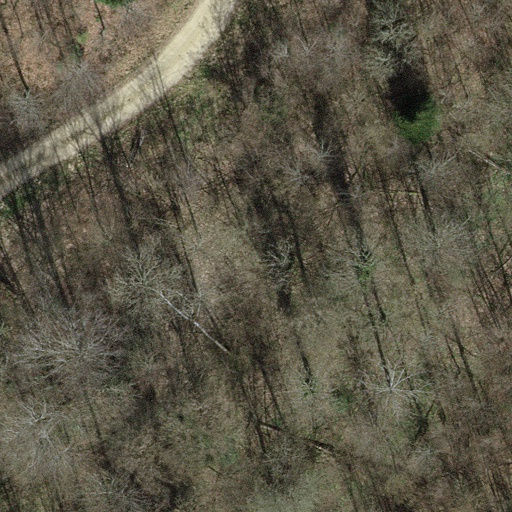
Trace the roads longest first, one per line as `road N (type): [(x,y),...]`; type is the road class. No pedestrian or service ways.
road 1 (track): [(0,195),(95,139),(191,38),(208,0)]
road 2 (track): [(333,511),(431,365)]
